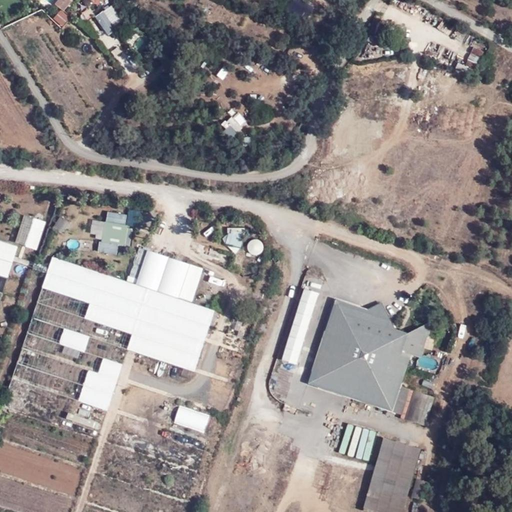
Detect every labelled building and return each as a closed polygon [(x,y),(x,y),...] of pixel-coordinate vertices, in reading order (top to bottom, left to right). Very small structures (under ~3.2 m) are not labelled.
[(72,1),(71,0),(58,0),(55,4),(65,11),(72,1)] [(291,0),(285,8),(303,22),(315,7),(305,0),(291,0)] [(113,5),(95,17),(108,37),(126,25),(113,5)] [(51,17),(61,27),(70,18),(60,8),(51,17)] [(474,45),(468,58),(478,62),(484,50),(474,45)] [(468,73),(476,64),(468,58),(461,67),(468,73)] [(128,209),(128,225),(140,225),(140,209),(128,209)] [(127,215),(109,212),(107,222),(105,222),(102,241),(99,241),(97,252),(117,255),(119,246),(125,247),(128,226),(126,226),(127,215)] [(23,213),(14,241),(36,249),(46,221),(23,213)] [(89,229),(101,231),(103,221),(91,219),(89,229)] [(239,248),(244,232),(229,227),(224,243),(239,248)] [(247,240),(248,254),(263,253),(262,239),(247,240)] [(0,309),(19,247),(0,240),(0,309)] [(203,269),(147,249),(136,285),(54,257),(17,363),(113,395),(129,350),(195,372),(215,311),(192,302),(203,269)] [(209,276),(208,282),(222,285),(223,279),(209,276)] [(319,294),(304,289),(283,360),(297,364),(319,294)] [(368,310),(336,299),(309,385),(393,413),(401,387),(410,355),(425,349),(436,319),(408,333),(395,328),(383,302),(368,310)] [(234,335),(243,337),(246,320),(237,318),(234,335)] [(121,400),(17,363),(0,416),(0,511),(195,511),(226,415),(126,385),(121,400)] [(436,397),(401,387),(393,413),(426,427),(436,397)] [(286,395),(298,399),(300,393),(289,389),(286,395)] [(338,453),(369,460),(376,430),(346,423),(338,453)] [(403,511),(421,449),(383,438),(363,511),(367,511),(403,511)] [(424,499),(428,481),(415,478),(411,496),(424,499)]
